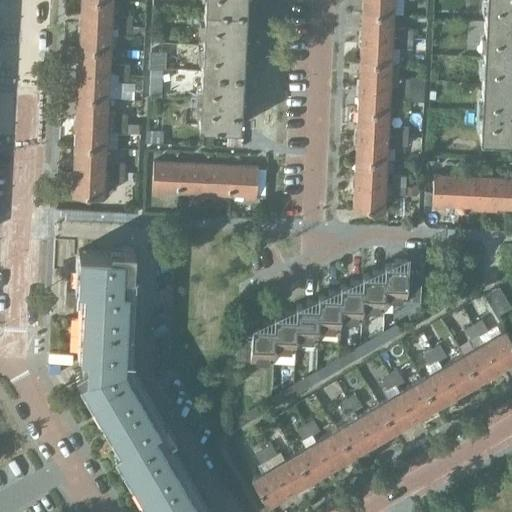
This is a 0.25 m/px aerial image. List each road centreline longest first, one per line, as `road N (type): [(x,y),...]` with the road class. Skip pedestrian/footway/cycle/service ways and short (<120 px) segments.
road 1 (residential): [(23,212),(309,225)]
road 2 (residential): [(234,511),(150,364),(154,260)]
road 3 (residential): [(309,225),(317,0)]
road 4 (residential): [(23,212),(33,0)]
road 5 (residential): [(346,511),(511,415)]
road 6 (residential): [(109,511),(17,360)]
road 7 (residential): [(17,360),(23,212)]
